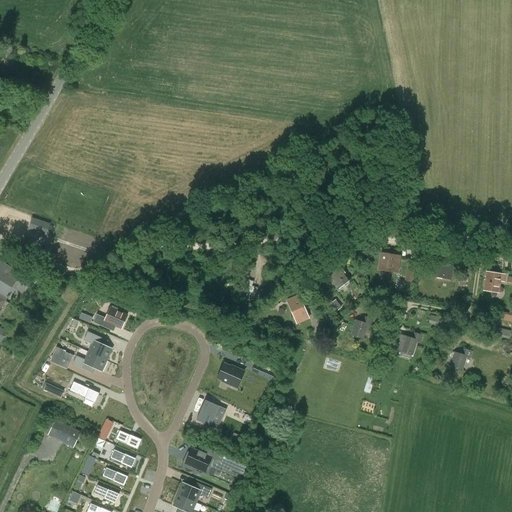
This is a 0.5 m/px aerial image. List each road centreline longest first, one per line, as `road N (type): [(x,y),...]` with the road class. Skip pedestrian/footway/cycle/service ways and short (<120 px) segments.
road 1 (tertiary): [(0,183),(107,0)]
road 2 (residential): [(163,440),(207,358),(190,328),(160,321)]
road 3 (residential): [(160,321),(145,325),(124,370),(133,414),(163,440)]
